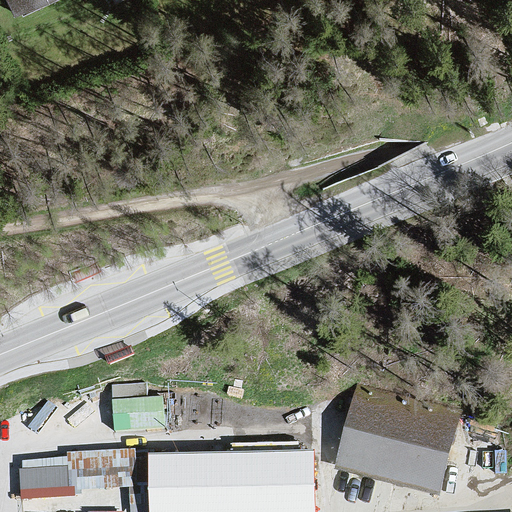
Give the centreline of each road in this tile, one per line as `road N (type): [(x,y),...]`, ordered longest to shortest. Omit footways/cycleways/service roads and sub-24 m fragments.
road 1 (secondary): [(0,356),(511,141)]
road 2 (track): [(511,162),(378,161)]
